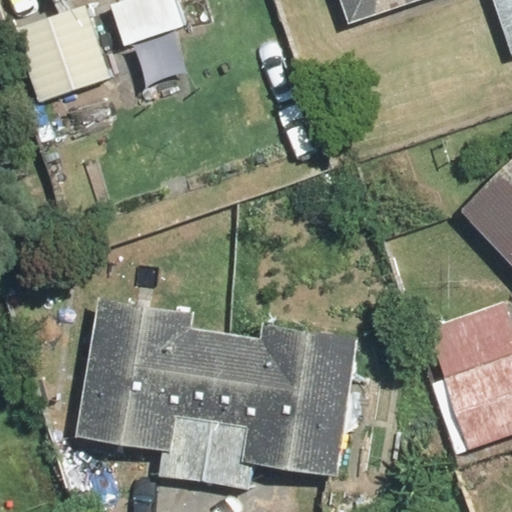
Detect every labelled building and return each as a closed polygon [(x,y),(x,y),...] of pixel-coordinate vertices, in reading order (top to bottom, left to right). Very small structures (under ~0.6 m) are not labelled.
[(184,28),(174,0),(134,0),(114,7),(127,46),(184,28)] [(435,0),(344,0),(354,28),(435,0)] [(511,0),(493,0),(511,52),(511,0)] [(87,10),(21,31),(43,101),(109,81),(87,10)] [(511,172),(468,211),(511,260),(511,172)] [(83,439),(166,452),(162,477),(259,492),(263,467),(343,480),(365,343),(104,302),(83,439)] [(511,431),(511,312),(509,304),(433,331),(450,379),(432,385),(455,451),(511,431)]
